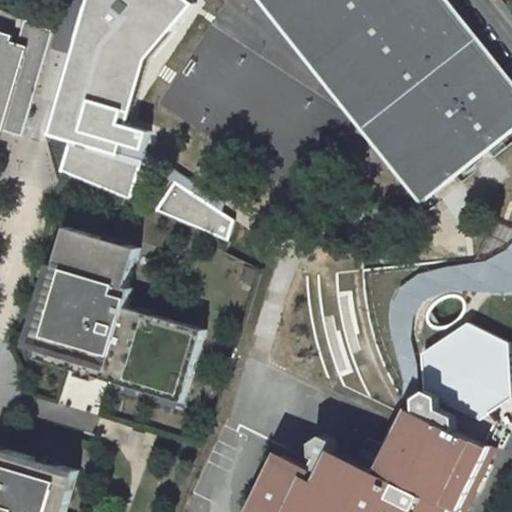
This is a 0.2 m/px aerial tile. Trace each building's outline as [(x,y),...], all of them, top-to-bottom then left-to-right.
[(83,0),(45,134),(68,139),(64,172),(125,195),(230,241),(237,219),(137,153),(143,137),(121,132),(144,60),(191,7),(183,0),(83,0)] [(281,0),(378,122),(401,103),(456,174),(511,129),(511,80),(448,0),(281,0)] [(0,128),(3,130),(10,132),(23,136),(25,128),(54,31),(29,20),(28,20),(26,20),(18,44),(12,42),(14,35),(0,30),(0,128)] [(401,103),(378,122),(433,192),(456,174),(401,103)] [(107,236),(66,225),(55,263),(63,266),(50,311),(41,309),(31,344),(40,347),(36,356),(78,368),(80,362),(96,367),(96,368),(134,379),(135,374),(159,382),(158,386),(184,394),(204,327),(153,312),(151,318),(139,314),(141,308),(126,304),(132,285),(127,284),(139,245),(116,239),(113,250),(103,248),(107,236)] [(404,289),(404,347),(421,347),(421,289),(404,289)] [(465,509),(496,445),(485,440),(497,418),(490,408),(511,396),(511,333),(480,320),(433,351),(435,390),(424,392),(425,406),(406,398),(386,440),(405,449),(395,470),(377,461),(375,465),(374,466),(373,468),(428,494),(419,511),(449,511),(453,503),(465,509)] [(419,511),(428,494),(373,468),(374,466),(375,465),(358,457),(339,448),(338,437),(325,431),(315,438),(315,452),(320,455),(314,467),(285,453),(273,459),(274,469),(264,475),(267,486),(254,511),(419,511)] [(386,440),(370,433),(358,457),(375,465),(377,461),(395,470),(405,449),(386,440)] [(62,511),(74,473),(3,452),(0,460),(0,511),(62,511)]
